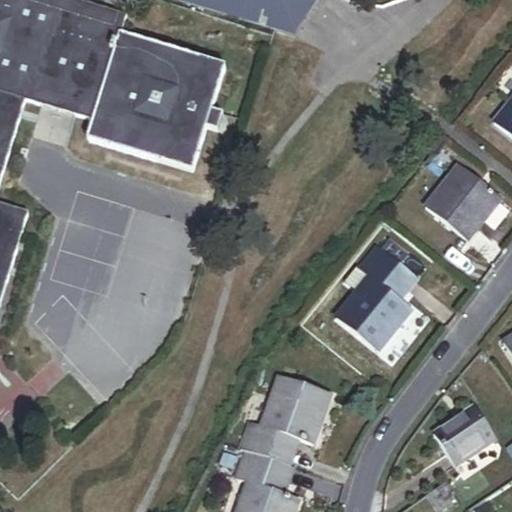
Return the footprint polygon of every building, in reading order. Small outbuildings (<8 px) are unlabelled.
[(125,18),(65,0),(0,0),(0,301),(27,214),(0,205),(0,185),(25,103),(93,124),(88,141),(192,174),(206,130),(211,112),(225,69),(120,36),(125,18)] [(155,0),(291,42),(319,0),(155,0)] [(511,102),(493,125),(511,140),(511,102)] [(211,112),(206,130),(217,134),(222,116),(211,112)] [(466,245),(500,203),(460,169),(425,211),(466,245)] [(409,256),(387,238),(377,250),(399,267),(409,256)] [(356,295),(334,321),(376,355),(411,312),(399,303),(416,281),(399,267),(377,250),(360,271),(369,278),(356,295)] [(347,288),(356,295),(369,278),(360,271),(347,288)] [(511,338),(503,345),(511,359),(511,338)] [(312,449),(330,399),(278,380),(260,429),(251,426),(241,453),(245,455),(289,470),(299,444),(312,449)] [(473,411),(432,438),(454,471),(495,444),(473,411)] [(294,511),(298,503),(283,497),(292,472),(289,470),(245,455),(236,481),(247,485),(236,511),(294,511)]
